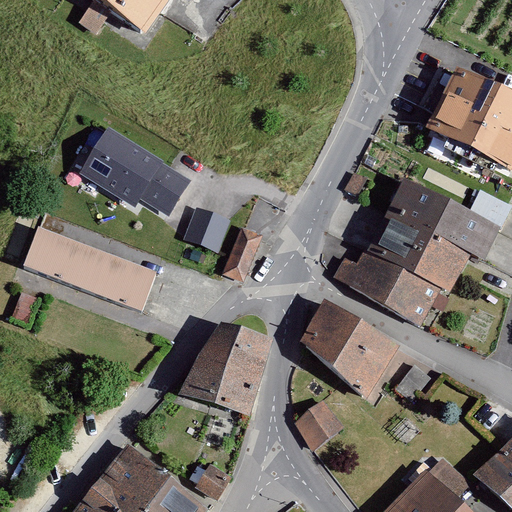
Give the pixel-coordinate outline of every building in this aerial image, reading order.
[(78,0),(146,46),(176,2),(183,7),(188,0),(78,0)] [(511,104),(456,75),(425,134),(511,178),(511,104)] [(193,185),(109,134),(81,180),(137,215),(143,206),(170,223),(193,185)] [(469,211),(403,178),(366,250),(439,289),(449,293),(470,251),(487,259),(503,228),(469,211)] [(511,207),(479,191),(469,211),(503,228),(511,209),(511,207)] [(231,225),(197,212),(185,244),(219,257),(231,225)] [(38,227),(22,270),(144,316),(160,273),(38,227)] [(260,236),(238,228),(221,274),(243,282),(260,236)] [(421,323),(439,289),(366,250),(357,266),(343,259),(333,277),(421,323)] [(324,306),(302,348),(376,404),(401,355),(324,306)] [(270,350),(224,335),(174,403),(244,429),(270,350)] [(428,381),(410,367),(394,389),(412,402),(428,381)] [(293,428),(312,451),(341,429),(322,404),(293,428)] [(207,511),(212,506),(123,441),(70,511),(207,511)] [(511,511),(511,445),(476,484),(505,511),(511,511)] [(441,458),(429,471),(456,496),(468,483),(441,458)] [(208,465),(196,484),(219,498),(231,479),(208,465)] [(429,471),(384,511),(470,511),(456,496),(429,471)]
